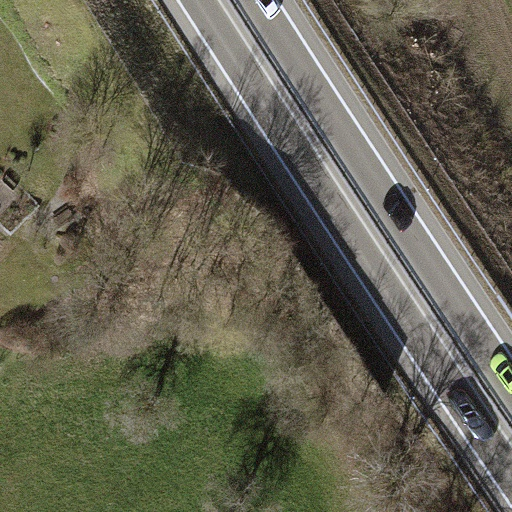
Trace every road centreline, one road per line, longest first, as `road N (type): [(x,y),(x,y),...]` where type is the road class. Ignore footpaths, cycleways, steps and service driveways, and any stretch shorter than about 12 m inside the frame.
road 1 (trunk): [(198,0),(511,471)]
road 2 (trunk): [(511,378),(263,0)]
